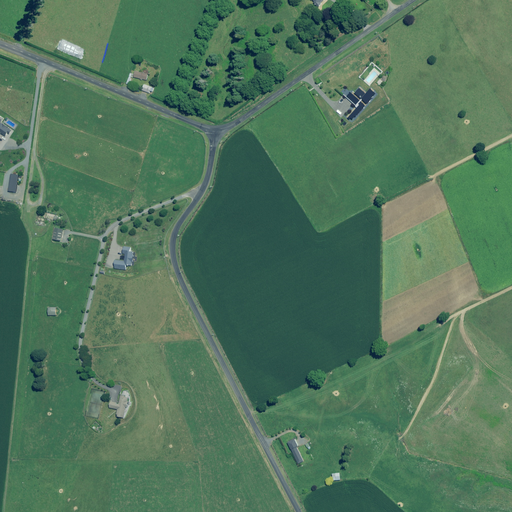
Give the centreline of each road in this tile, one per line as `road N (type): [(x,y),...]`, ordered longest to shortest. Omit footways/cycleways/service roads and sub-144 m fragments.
road 1 (unclassified): [(298,511),(172,260),(174,228),(208,174),(214,128)]
road 2 (unclassified): [(413,0),(231,125),(214,128)]
road 3 (unclassified): [(214,128),(0,44)]
